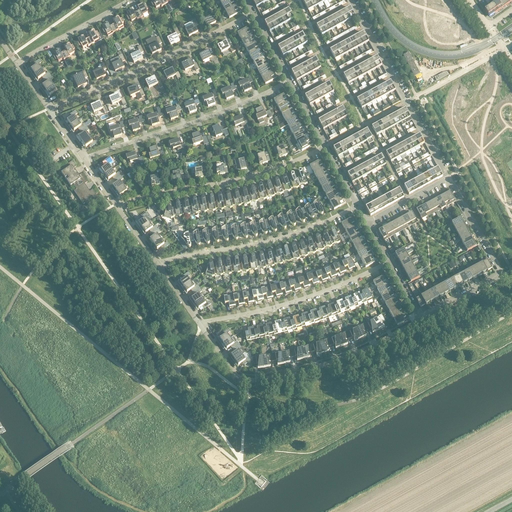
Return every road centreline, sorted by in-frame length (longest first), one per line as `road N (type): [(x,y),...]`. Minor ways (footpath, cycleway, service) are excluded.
road 1 (residential): [(49,107),(254,12)]
road 2 (residential): [(86,159),(291,79)]
road 3 (residential): [(117,206),(261,175),(327,145)]
road 4 (residential): [(156,259),(279,241),(358,205)]
road 5 (residential): [(421,319),(502,275),(448,177)]
road 6 (residential): [(448,177),(350,0)]
road 7 (residential): [(202,322),(311,297),(388,263)]
road 8 (residential): [(252,380),(361,353),(421,319)]
road 9 (residential): [(17,63),(132,0)]
